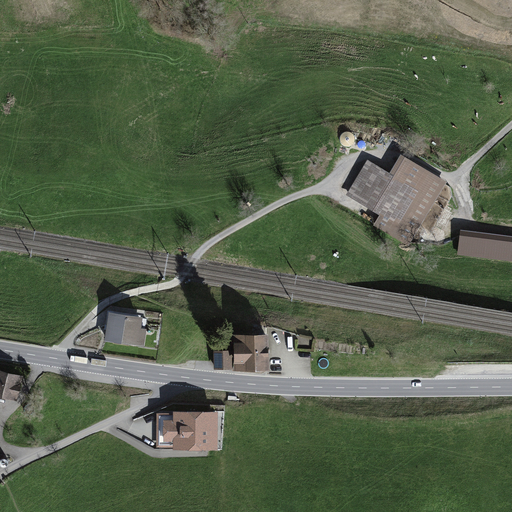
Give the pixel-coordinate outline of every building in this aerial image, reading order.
[(446,187),(402,162),(391,181),(366,167),(349,197),(380,214),(371,229),(410,251),(446,187)] [(511,237),(461,232),(458,256),(511,262),(511,237)] [(142,318),(109,314),(105,344),(144,349),(147,331),(140,330),(142,318)] [(267,336),(231,337),(232,374),(267,373),(267,336)] [(228,351),(212,353),(213,371),(230,370),(228,351)] [(22,375),(0,369),(0,395),(17,399),(22,375)] [(217,449),(216,411),(157,413),(158,451),(217,449)]
